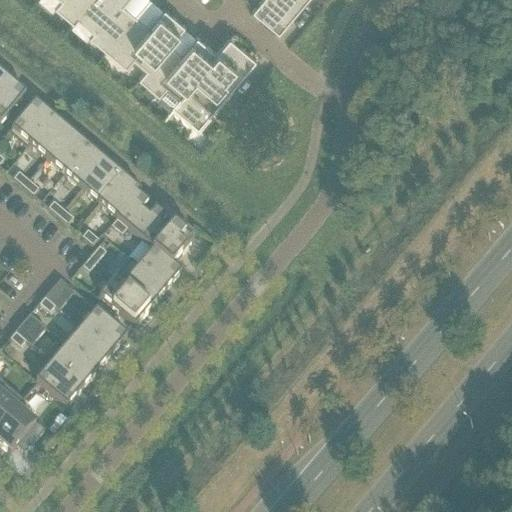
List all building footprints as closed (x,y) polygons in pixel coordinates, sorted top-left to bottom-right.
[(38,0),(51,11),(54,8),(73,24),(75,21),(76,19),(92,0),(38,0)] [(108,48),(135,17),(122,6),(127,0),(92,0),(75,21),(73,24),(77,20),(92,33),(88,37),(105,52),(108,48)] [(261,0),(251,12),(278,34),(306,0),(261,0)] [(135,17),(108,48),(105,52),(125,68),(133,59),(139,65),(146,70),(138,79),(139,80),(142,76),(169,45),(184,27),(163,9),(148,27),(139,20),(135,17)] [(178,97),(216,53),(196,37),(181,55),(169,45),(142,76),(139,80),(158,96),(166,87),(177,96),(178,97)] [(218,50),(216,53),(178,97),(178,98),(171,107),(197,129),(255,61),(229,38),(218,50)] [(0,126),(25,97),(7,82),(0,90),(0,126)] [(29,148),(53,121),(34,105),(7,136),(26,152),(30,149),(29,148)] [(46,163),(70,135),(53,121),(29,148),(30,149),(46,163)] [(70,135),(46,163),(64,178),(87,150),(70,135)] [(87,150),(64,178),(81,193),(105,165),(87,150)] [(99,208),(122,180),(105,165),(81,193),(99,208)] [(28,184),(18,176),(13,182),(23,190),(28,184)] [(115,222),(139,194),(122,180),(99,208),(115,221),(114,222),(115,222)] [(23,190),(33,198),(37,193),(28,184),(23,190)] [(133,238),(155,213),(138,198),(140,195),(139,194),(115,222),(116,224),(126,232),(133,238)] [(63,214),(53,206),(48,212),(58,220),(63,214)] [(155,213),(133,238),(152,254),(152,253),(173,228),(155,213)] [(58,220),(67,228),(72,222),(63,214),(58,220)] [(116,224),(111,229),(121,238),(126,232),(116,224)] [(173,228),(152,253),(171,269),(172,268),(192,244),(173,228)] [(92,249),(97,243),(87,235),(82,240),(92,249)] [(96,265),(105,256),(99,251),(91,260),(96,265)] [(138,269),(166,293),(181,276),(172,268),(171,269),(152,253),(152,254),(138,269)] [(91,260),(82,270),(88,275),(96,265),(91,260)] [(166,293),(138,269),(131,263),(116,279),(124,286),(123,287),(151,311),(166,293)] [(124,286),(116,279),(99,300),(134,330),(151,311),(123,287),(124,286)] [(51,294),(44,302),(49,306),(51,308),(54,310),(58,313),(59,312),(65,305),(51,294)] [(49,316),(54,310),(51,308),(49,306),(44,302),(39,308),(49,316)] [(80,331),(111,357),(126,340),(96,313),(80,331)] [(30,350),(45,332),(29,318),(14,336),(30,350)] [(65,349),(96,375),(111,357),(80,331),(65,349)] [(20,351),(25,345),(15,337),(10,343),(20,351)] [(96,375),(65,349),(50,367),(81,393),(96,375)] [(81,393),(50,367),(35,384),(66,411),(81,393)] [(0,430),(16,411),(23,404),(3,387),(0,390),(0,430)] [(16,411),(0,430),(0,448),(10,456),(15,450),(24,457),(43,434),(35,427),(16,411)]
